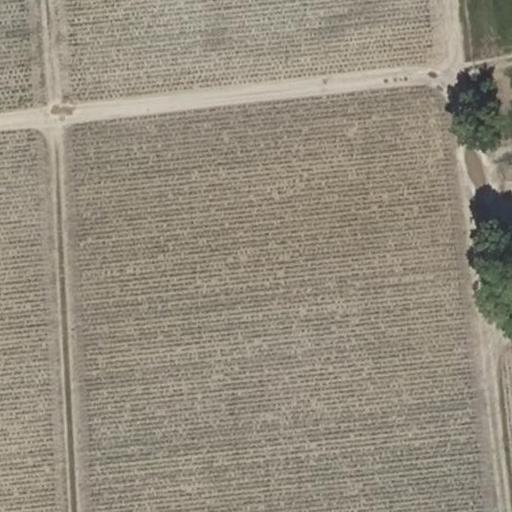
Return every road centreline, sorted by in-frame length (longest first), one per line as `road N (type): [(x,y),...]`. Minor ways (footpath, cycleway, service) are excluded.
road 1 (track): [(0,121),(454,72),(499,511)]
road 2 (track): [(48,0),(76,511)]
road 3 (track): [(445,0),(454,72),(511,59)]
